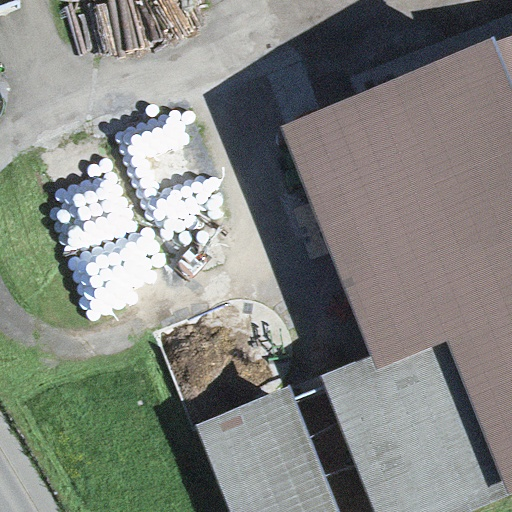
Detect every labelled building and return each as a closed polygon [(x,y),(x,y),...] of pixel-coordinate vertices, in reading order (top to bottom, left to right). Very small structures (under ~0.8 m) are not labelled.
[(0,0),(0,21),(21,14),(16,0),(0,0)] [(91,0),(94,8),(117,0),(91,0)] [(511,57),(283,148),(372,371),(378,386),(448,359),(505,511),(509,511),(511,511),(511,57)] [(378,386),(372,371),(323,390),(368,511),(505,511),(448,359),(378,386)] [(332,511),(289,402),(198,438),(227,511),(332,511)]
